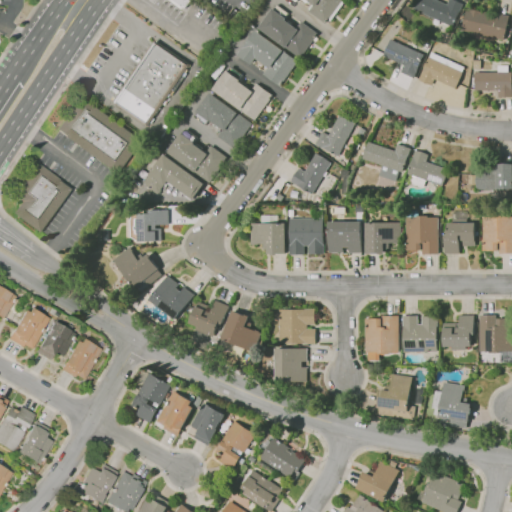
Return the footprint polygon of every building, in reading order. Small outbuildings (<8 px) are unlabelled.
[(182,9),(169,0),(190,0),(185,8),(184,7),(182,9)] [(326,23),(310,11),(310,10),(309,9),(312,4),(314,5),(315,4),(312,2),(311,3),(309,2),(308,2),(304,0),(298,0),(298,1),(296,0),(343,0),(342,1),(345,2),(331,21),(329,19),(326,23)] [(449,33),(432,25),(435,18),(415,9),(418,0),(438,0),(448,4),(449,0),(457,0),(464,3),(454,26),(452,25),(449,33)] [(301,58),(286,47),(287,47),(259,27),(273,8),(275,9),(278,5),(289,13),(286,17),(287,18),(286,20),(298,28),(302,21),(319,34),(301,58)] [(504,41),(493,39),(493,37),(463,30),(468,8),(496,15),(496,13),(510,17),(504,41)] [(281,86),(264,74),(269,66),(266,63),(264,65),(258,61),(259,59),(257,57),(252,63),(240,54),(256,30),(285,50),(284,51),(298,61),(281,86)] [(380,43),(376,40),(379,34),(384,37),(380,43)] [(415,78),(402,72),(405,65),(384,55),(392,39),(425,55),(418,69),(419,70),(415,78)] [(148,126),(114,102),(119,95),(118,94),(121,89),(122,90),(125,85),(124,84),(129,78),(130,79),(133,75),(132,74),(137,67),(138,67),(140,64),(139,63),(144,56),(145,57),(148,53),(147,52),(151,46),(152,47),(156,40),(191,64),(187,69),(188,70),(187,73),(185,72),(183,75),(185,76),(182,81),(180,80),(166,100),(168,102),(165,105),(163,104),(148,126)] [(456,88),(435,78),(432,84),(419,78),(422,71),(423,72),(430,57),(433,52),(465,67),(463,71),(463,72),(456,88)] [(482,69),(474,68),(475,59),(482,59),(482,69)] [(511,96),(499,97),(499,89),(477,90),(477,83),(471,83),(471,78),(473,78),(472,74),(476,74),(476,72),(499,71),(499,66),(509,65),(509,72),(511,72),(511,96)] [(256,120),(241,110),(241,109),(213,89),(227,70),(229,71),(232,67),(243,74),(240,79),(241,80),(240,81),(252,90),(257,83),(274,95),(256,120)] [(238,149),(235,147),(235,148),(219,136),(224,128),(220,125),(219,127),(212,123),(211,122),(212,120),(211,119),(206,125),(195,117),(198,112),(197,111),(211,92),(239,112),(239,113),(253,123),(252,123),(255,125),(238,149)] [(119,174),(58,129),(82,96),(143,141),(119,174)] [(346,164),(341,161),(344,155),(340,154),(339,155),(325,148),(325,149),(317,145),(323,132),(330,135),(339,116),(355,124),(350,136),(356,139),(347,157),(349,158),(346,164)] [(359,134),(353,131),(357,125),(362,128),(359,134)] [(210,183),(196,172),(168,152),(182,133),(183,133),(186,129),(198,137),(194,142),(195,142),(195,143),(207,152),(212,146),(228,158),(210,183)] [(397,179),(380,174),(383,165),(363,158),(369,141),(396,151),(398,144),(411,148),(403,172),(400,170),(397,179)] [(424,187),(410,182),(412,175),(408,174),(414,158),(413,158),(416,150),(430,155),(427,161),(449,169),(443,186),(426,180),(424,187)] [(319,196),(313,193),(313,194),(299,185),(299,186),(292,182),(302,165),(305,167),(303,170),(306,172),(317,153),(332,162),(327,171),(333,174),(319,196)] [(193,200),(187,196),(188,195),(174,185),(173,186),(167,182),(165,185),(164,185),(161,189),(162,190),(158,195),(143,183),(164,154),(205,183),(193,200)] [(42,232),(15,212),(22,201),(14,195),(37,163),(73,189),(42,232)] [(498,189),(477,189),(477,183),(469,183),(469,175),(477,175),(477,172),(498,172),(498,164),(511,164),(511,188),(498,188),(498,189)] [(162,241),(139,241),(139,239),(131,239),(130,215),(139,215),(139,212),(149,212),(149,210),(169,209),(169,224),(156,224),(156,228),(162,228),(162,241)] [(460,254),(446,254),(446,235),(449,235),(449,222),(453,222),(454,211),(469,211),(469,222),(477,222),(477,242),(477,246),(464,246),(464,241),(461,241),(460,254)] [(305,254),(290,254),(290,244),(291,244),(290,218),(314,218),(314,212),(324,212),(324,218),(324,254),(310,254),(310,245),(305,245),(305,254)] [(278,254),(272,254),(272,253),(269,253),(269,249),(263,249),(264,243),(258,243),(258,245),(252,245),(252,223),(262,223),(262,215),(279,215),(279,223),(287,223),(287,253),(278,253),(278,254)] [(439,254),(423,254),(423,250),(406,250),(405,241),(407,241),(407,217),(419,217),(419,215),(429,215),(429,217),(439,217),(439,254)] [(511,253),(500,253),(500,250),(483,250),(482,239),(484,239),(484,217),(496,216),(496,215),(506,215),(506,217),(511,217),(511,253)] [(362,253),(350,253),(350,246),(343,246),(343,251),(329,251),(329,221),(362,221),(362,253)] [(368,253),(367,223),(402,223),(402,229),(403,229),(403,236),(402,236),(402,244),(395,244),(395,242),(391,242),(391,248),(386,248),(386,253),(368,253)] [(135,287),(131,281),(125,285),(120,279),(121,278),(116,271),(117,270),(111,262),(130,247),(138,258),(142,254),(144,257),(150,253),(153,258),(152,259),(160,268),(158,269),(162,275),(149,285),(145,280),(135,287)] [(176,320),(150,299),(168,275),(184,288),(185,287),(195,295),(176,320)] [(0,287),(11,293),(16,296),(3,318),(0,316),(0,287)] [(207,343),(193,338),(196,330),(192,328),(192,327),(186,325),(191,314),(187,312),(189,308),(195,311),(197,306),(199,301),(211,306),(210,307),(213,308),(217,300),(230,306),(222,325),(220,324),(214,337),(210,335),(207,343)] [(32,349),(24,344),(22,346),(9,339),(25,310),(28,312),(31,308),(49,318),(32,349)] [(317,344),(280,343),(281,309),(316,309),(316,324),(308,324),(308,329),(317,329),(317,344)] [(252,352),(237,346),(237,345),(222,339),(233,311),(246,316),(246,314),(251,316),(249,322),(251,323),(250,327),(260,332),(252,352)] [(503,357),(502,351),(501,351),(501,353),(492,353),(492,351),(481,351),(480,315),(483,315),(493,314),(493,315),(497,314),(498,319),(511,319),(511,350),(510,351),(510,357),(503,357)] [(438,352),(404,352),(404,325),(403,325),(403,315),(419,316),(419,324),(422,324),(422,316),(438,316),(438,352)] [(466,349),(452,350),(452,347),(444,347),(444,328),(444,323),(456,323),(456,328),(460,328),(460,315),(475,315),(475,335),(472,335),(472,346),(466,346),(466,349)] [(390,353),(379,353),(379,352),(367,352),(366,319),(382,318),(382,325),(383,325),(383,316),(399,316),(400,352),(390,352),(390,353)] [(50,360),(36,352),(44,337),(42,336),(44,333),(47,335),(51,329),(49,328),(53,321),(75,334),(62,356),(55,352),(50,360)] [(84,379),(75,374),(74,377),(61,369),(77,341),(80,342),(82,339),(101,349),(84,379)] [(308,381),(277,382),(276,348),(308,348),(308,361),(303,361),(303,367),(308,367),(308,381)] [(151,423),(137,415),(140,410),(132,405),(141,389),(136,385),(144,371),(150,374),(150,373),(167,382),(170,376),(174,379),(171,384),(172,385),(161,404),(158,408),(159,409),(151,423)] [(414,419),(379,414),(380,408),(378,407),(380,395),(379,395),(380,389),(386,390),(387,385),(392,386),(392,381),(391,381),(392,374),(413,377),(410,400),(417,401),(414,419)] [(467,428),(451,425),(451,422),(442,421),(443,417),(440,417),(441,416),(435,415),(436,408),(433,408),(436,390),(443,391),(445,382),(466,385),(464,398),(468,398),(467,403),(472,404),(472,408),(473,408),(472,414),(471,414),(469,422),(468,422),(467,428)] [(178,436),(165,429),(166,426),(158,421),(174,391),(193,401),(191,405),(194,407),(183,429),(182,429),(178,436)] [(0,396),(8,400),(4,407),(0,414),(0,396)] [(210,446),(195,438),(200,430),(192,425),(204,402),(209,405),(226,415),(222,422),(222,421),(218,428),(219,429),(212,441),(212,442),(210,446)] [(13,452),(0,444),(0,422),(10,406),(18,411),(21,406),(35,414),(30,422),(32,424),(29,428),(27,426),(27,428),(26,427),(23,432),(25,433),(13,452)] [(34,468),(26,463),(29,458),(17,451),(21,444),(23,445),(27,438),(25,437),(33,424),(33,425),(36,420),(49,428),(47,433),(45,437),(52,442),(39,464),(37,463),(34,468)] [(233,470),(221,461),(223,457),(216,452),(223,440),(236,421),(257,434),(248,448),(252,450),(250,454),(245,451),(245,452),(244,451),(241,456),(242,457),(233,470)] [(290,478),(261,458),(266,450),(262,448),(268,439),(272,441),(274,437),(290,447),(289,448),(306,460),(298,473),(295,470),(290,478)] [(385,502),(357,488),(363,477),(362,477),(365,471),(370,473),(372,470),(376,472),(379,466),(378,466),(381,460),(388,464),(391,460),(398,463),(396,467),(401,470),(385,502)] [(100,503),(83,494),(83,493),(78,490),(91,468),(99,472),(101,468),(104,464),(118,472),(108,488),(107,488),(103,495),(104,495),(100,503)] [(0,493),(0,466),(12,473),(0,493)] [(272,511),(245,494),(247,490),(243,488),(245,484),(243,483),(248,475),(251,470),(253,471),(254,470),(284,489),(279,497),(280,498),(272,511)] [(458,511),(444,511),(417,500),(420,491),(426,493),(427,492),(425,492),(429,483),(431,483),(432,480),(426,478),(430,470),(435,473),(436,471),(466,484),(460,499),(452,496),(463,501),(458,511)] [(125,511),(112,505),(106,502),(123,471),(131,476),(133,473),(146,481),(130,510),(127,508),(125,511)] [(288,488),(284,485),(289,479),(293,482),(288,488)] [(238,493),(228,486),(232,480),(242,488),(238,493)] [(344,511),(348,506),(357,511),(358,511),(352,508),(361,494),(369,500),(386,511),(344,511)] [(166,511),(137,511),(145,498),(153,502),(155,499),(157,495),(170,503),(168,507),(169,507),(166,511)] [(223,511),(231,501),(247,511),(223,511)] [(61,511),(64,508),(68,511),(72,505),(74,506),(76,503),(87,510),(85,511),(61,511)] [(194,511),(180,503),(173,511),(194,511)]
